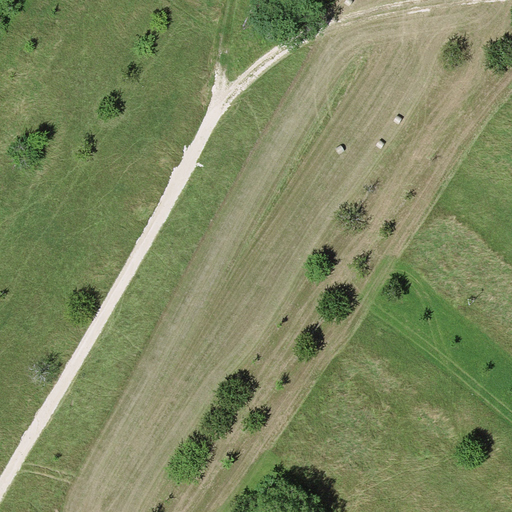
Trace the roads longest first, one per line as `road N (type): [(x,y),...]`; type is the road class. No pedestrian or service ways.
road 1 (track): [(0,494),(220,104)]
road 2 (track): [(220,104),(291,43),(338,24),(466,0)]
